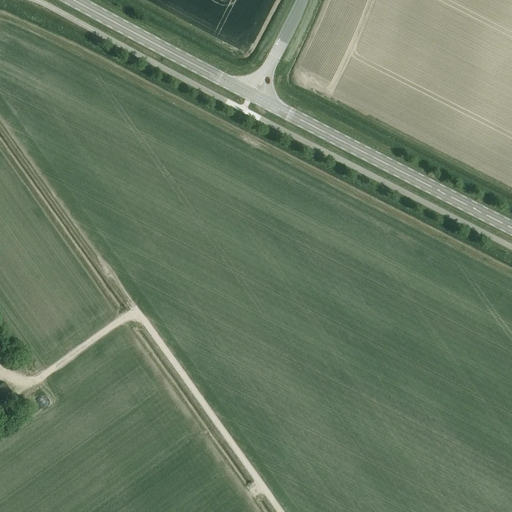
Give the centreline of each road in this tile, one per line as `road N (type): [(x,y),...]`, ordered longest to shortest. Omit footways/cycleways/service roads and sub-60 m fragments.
road 1 (secondary): [(251,96),(511,229)]
road 2 (secondary): [(73,0),(251,96)]
